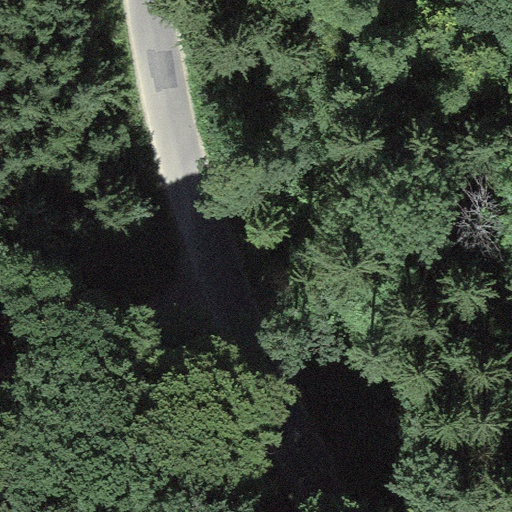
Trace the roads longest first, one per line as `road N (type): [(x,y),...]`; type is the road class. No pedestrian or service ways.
road 1 (unclassified): [(154,0),(202,221),(328,511)]
road 2 (track): [(253,351),(0,407)]
